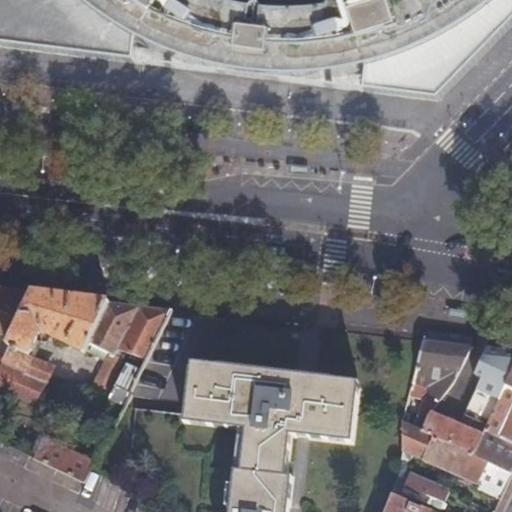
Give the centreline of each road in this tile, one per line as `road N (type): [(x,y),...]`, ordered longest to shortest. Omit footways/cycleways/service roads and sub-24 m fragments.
road 1 (primary): [(50,198),(229,246),(412,268)]
road 2 (primary): [(406,212),(50,198)]
road 3 (residential): [(0,270),(316,309)]
road 4 (residential): [(511,104),(406,212)]
